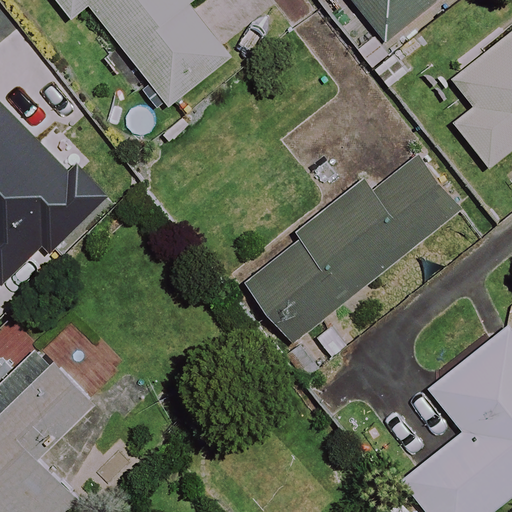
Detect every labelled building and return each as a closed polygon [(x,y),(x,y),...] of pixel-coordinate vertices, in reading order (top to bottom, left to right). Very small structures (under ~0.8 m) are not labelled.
[(60,0),(75,19),(93,4),(173,106),(242,51),(233,39),(274,6),(268,0),(60,0)] [(354,0),(391,45),(447,0),(354,0)] [(511,36),(458,78),(479,106),(459,121),(493,166),(511,150),(511,36)] [(465,213),(416,151),(249,282),(298,343),(465,213)] [(124,372),(68,325),(44,353),(12,325),(0,339),(0,511),(76,511),(91,495),(49,460),(124,372)] [(511,327),(511,326),(434,389),(468,431),(407,479),(433,511),(492,511),(511,496),(511,327)]
